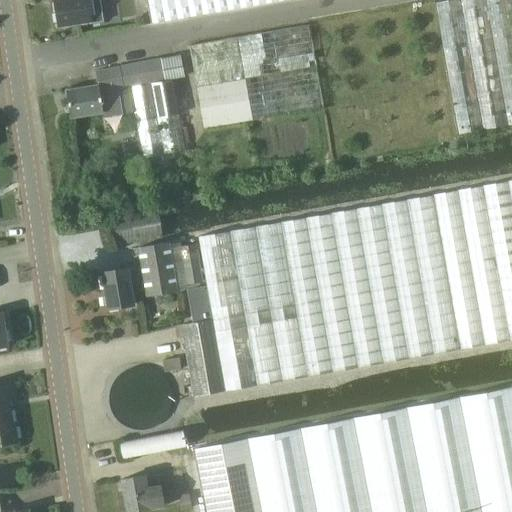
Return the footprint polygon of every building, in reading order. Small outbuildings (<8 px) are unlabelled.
[(56,0),(61,25),(92,19),(92,22),(103,20),(99,0),(56,0)] [(282,0),(147,0),(151,23),(282,0)] [(458,134),(511,124),(511,0),(454,0),(435,3),(458,134)] [(203,129),(323,109),(308,25),(190,46),(203,129)] [(180,56),(96,72),(98,81),(99,83),(68,89),(73,115),(102,109),(103,118),(133,112),(142,159),(186,151),(171,80),(185,77),(180,56)] [(511,181),(280,223),(198,237),(206,286),(187,290),(193,323),(181,325),(193,397),(224,391),(511,340),(511,181)] [(170,244),(170,243),(138,248),(147,295),(187,288),(187,285),(202,281),(196,245),(181,247),(180,243),(170,244)] [(141,268),(127,270),(102,274),(106,300),(101,301),(102,308),(107,307),(108,310),(135,306),(132,287),(131,284),(144,282),(141,268)] [(180,369),(178,358),(162,360),(164,372),(180,369)] [(511,511),(511,381),(192,439),(205,511),(511,511)] [(15,396),(13,383),(0,384),(0,445),(18,442),(15,423),(12,423),(8,398),(15,396)] [(146,473),(122,477),(129,510),(165,503),(159,471),(146,473)] [(31,511),(30,506),(2,511),(0,503),(0,511),(31,511)]
